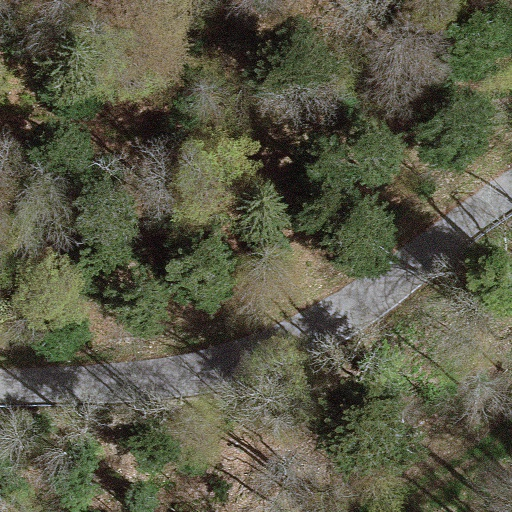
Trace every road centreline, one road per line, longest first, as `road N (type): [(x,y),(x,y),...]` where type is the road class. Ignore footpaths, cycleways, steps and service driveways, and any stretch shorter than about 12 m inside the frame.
road 1 (tertiary): [(511,180),(280,344),(149,378),(0,386)]
road 2 (track): [(0,128),(140,155),(292,163),(365,145),(511,89)]
